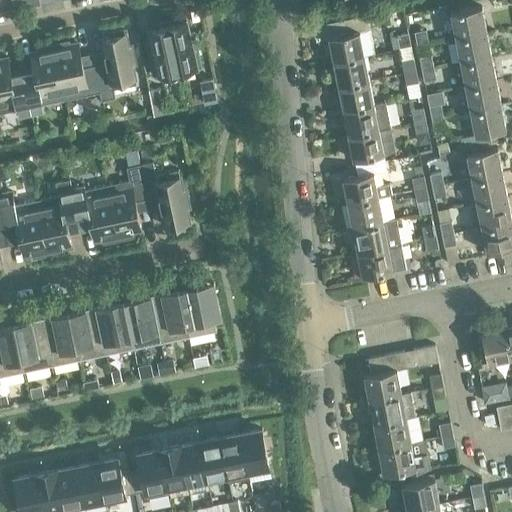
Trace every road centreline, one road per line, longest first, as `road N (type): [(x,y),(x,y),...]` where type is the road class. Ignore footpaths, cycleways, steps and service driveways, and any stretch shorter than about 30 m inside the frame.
road 1 (tertiary): [(307,327),(276,0)]
road 2 (residential): [(222,240),(0,287)]
road 3 (residential): [(447,298),(476,446),(511,439)]
road 4 (tertiary): [(334,511),(307,327)]
road 5 (residential): [(0,33),(158,0)]
road 6 (residential): [(307,327),(447,298)]
